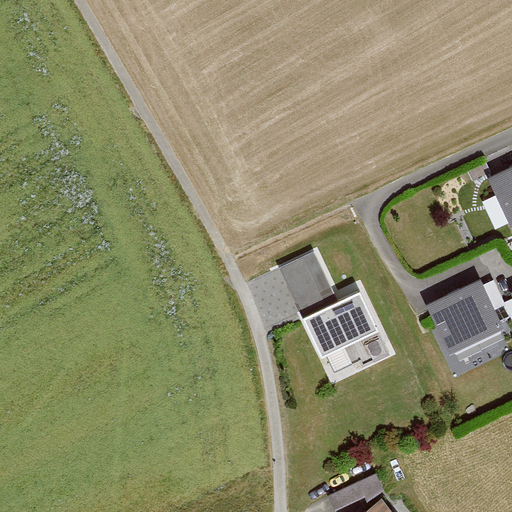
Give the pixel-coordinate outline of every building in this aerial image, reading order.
[(511,172),(495,181),(511,215),(511,172)] [(318,264),(312,251),(280,268),(287,280),(318,264)] [(479,286),(432,308),(454,353),(500,331),(495,321),(510,314),(503,300),(488,307),(479,286)] [(359,288),(303,316),(322,355),(351,341),(362,365),(390,351),(359,288)] [(361,480),(330,495),(337,508),(368,493),(361,480)] [(387,511),(380,503),(368,511),(387,511)]
